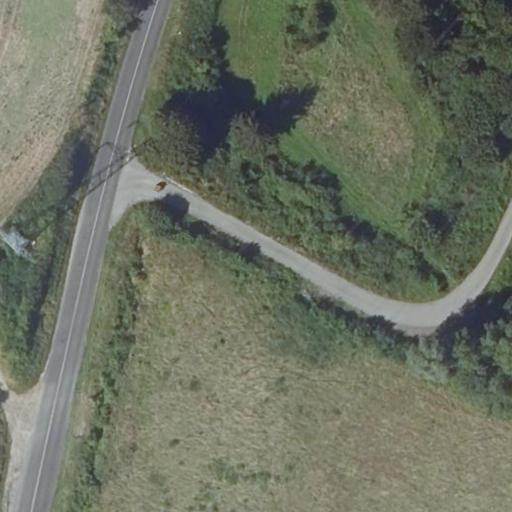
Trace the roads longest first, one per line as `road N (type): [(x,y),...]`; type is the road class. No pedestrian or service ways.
road 1 (secondary): [(32,511),(113,159),(161,0)]
road 2 (track): [(511,225),(462,282),(408,303),(271,252),(113,159)]
